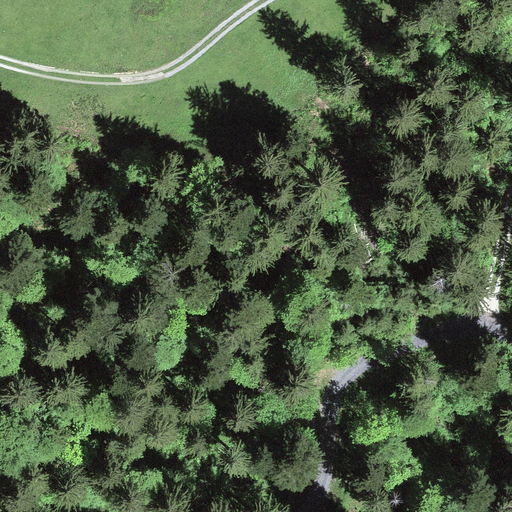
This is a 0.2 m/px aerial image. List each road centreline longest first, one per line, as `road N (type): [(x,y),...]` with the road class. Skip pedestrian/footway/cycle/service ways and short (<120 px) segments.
road 1 (track): [(302,511),(327,468),(330,403),(353,368),(458,331),(511,343)]
road 2 (track): [(0,63),(127,83),(166,74),(270,0)]
road 3 (track): [(511,200),(487,333)]
